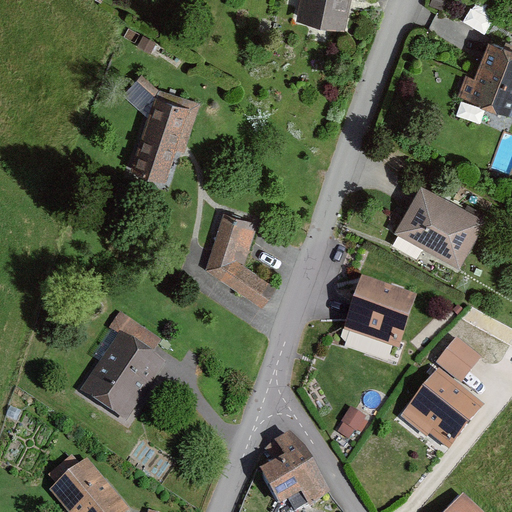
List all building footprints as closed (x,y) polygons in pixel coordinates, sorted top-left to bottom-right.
[(302,0),(299,19),(344,27),(349,0),(302,0)] [(509,110),(511,101),(511,44),(489,37),(484,52),(475,77),(466,73),(465,76),(459,92),(509,110)] [(198,104),(157,92),(134,166),(167,176),(175,150),(176,148),(184,150),(198,104)] [(486,219),(423,184),(397,229),(460,264),(486,219)] [(258,221),(225,211),(207,268),(262,306),(274,284),(245,263),(258,221)] [(416,296),(362,278),(345,328),(399,346),(416,296)] [(165,363),(125,335),(84,393),(125,421),(165,363)] [(437,363),(462,382),(482,357),(457,338),(437,363)] [(482,406),(439,370),(402,415),(427,436),(430,432),(448,446),(482,406)] [(304,439),(262,464),(290,511),(333,487),(304,439)] [(57,485),(52,490),(69,511),(125,511),(127,511),(84,459),(80,463),(73,455),(49,475),(57,485)] [(481,511),(464,495),(447,511),(481,511)]
